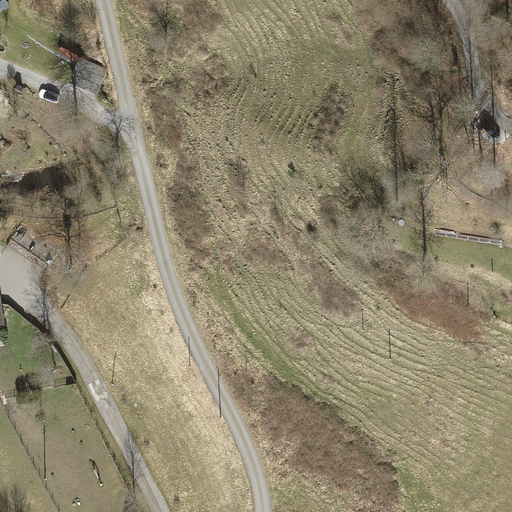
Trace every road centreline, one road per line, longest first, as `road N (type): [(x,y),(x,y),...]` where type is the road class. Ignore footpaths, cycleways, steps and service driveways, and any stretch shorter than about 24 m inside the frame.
road 1 (unclassified): [(264,511),(237,422),(169,279),(104,0)]
road 2 (residential): [(160,511),(69,338),(0,273)]
road 3 (unclassified): [(449,0),(461,15),(482,99),(511,129)]
